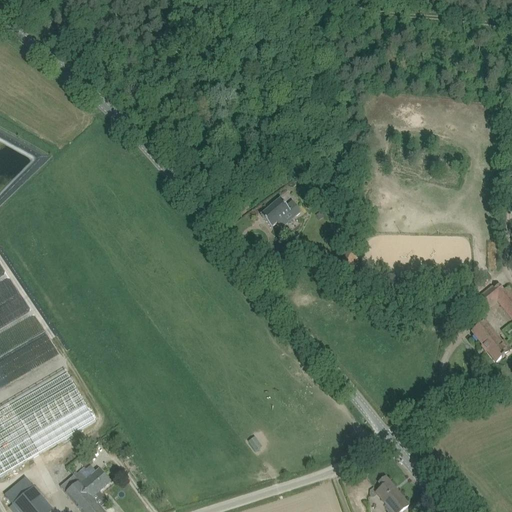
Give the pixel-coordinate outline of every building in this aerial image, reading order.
[(261,216),(263,218),(265,220),(265,221),(272,229),(277,224),(282,229),(288,225),(283,219),(291,213),(295,218),(302,213),(293,202),(287,207),(281,200),(277,203),(261,216)] [(341,266),(339,265),(337,271),(348,276),(356,259),(345,254),(342,259),(344,260),(341,266)] [(484,284),(479,277),(478,276),(474,280),(472,282),(478,289),(484,284)] [(497,299),(511,317),(511,290),(509,287),(505,290),(500,285),(494,290),(493,288),(472,305),(479,314),(497,299)] [(485,325),(473,334),(497,363),(502,359),(503,361),(505,358),(504,357),(511,352),(504,343),(501,346),(485,325)] [(0,410),(0,478),(95,422),(66,372),(0,410)] [(257,437),(249,442),(254,452),(262,448),(257,437)] [(126,449),(122,452),(121,450),(116,453),(119,458),(124,455),(128,452),(126,449)] [(79,483),(87,492),(93,498),(111,483),(100,470),(92,476),(86,470),(76,479),(79,483)] [(34,487),(34,488),(26,478),(4,495),(13,505),(9,509),(11,511),(53,511),(54,511),(34,487)] [(392,511),(402,511),(409,506),(397,492),(389,483),(390,483),(387,479),(385,479),(381,482),(381,484),(383,487),(377,493),(392,511)] [(104,511),(93,498),(87,492),(79,483),(66,494),(80,511),(104,511)]
